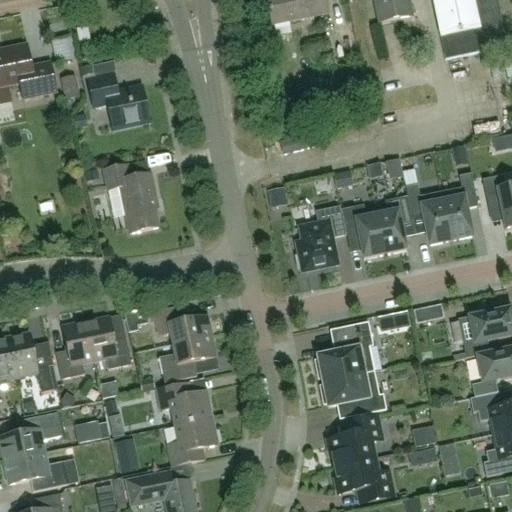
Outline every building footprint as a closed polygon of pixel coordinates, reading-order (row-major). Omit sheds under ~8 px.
[(329,15),(326,0),(267,0),(273,26),(329,15)] [(374,0),(380,25),(412,19),(408,0),(374,0)] [(431,0),(445,62),(506,49),(495,0),(431,0)] [(76,30),(80,44),(91,42),(88,28),(76,30)] [(326,40),(306,44),(309,56),(328,52),(326,40)] [(0,54),(0,89),(20,86),(23,101),(56,94),(50,65),(30,69),(26,47),(6,51),(6,53),(0,54)] [(108,108),(113,131),(149,123),(143,92),(118,97),(114,76),(88,82),(94,111),(108,108)] [(75,78),(61,81),(66,102),(80,99),(75,78)] [(511,108),(484,110),(486,129),(511,126),(511,108)] [(125,215),(129,237),(158,231),(152,203),(156,202),(151,178),(131,182),(128,168),(104,173),(108,194),(113,218),(125,215)] [(441,195),(451,244),(472,239),(466,212),(478,209),(471,176),(459,179),(462,190),(441,195)] [(503,223),(505,232),(511,231),(511,188),(506,190),(504,178),(482,183),(487,206),(499,203),(503,223)] [(405,189),(407,199),(412,223),(424,220),(430,248),(451,244),(441,195),(420,199),(417,187),(405,189)] [(400,225),(412,223),(407,199),(385,203),(387,215),(377,217),(385,257),(406,253),(400,225)] [(358,233),(364,262),(385,257),(377,217),(366,220),(363,207),(341,212),(342,213),(346,235),(346,236),(358,233)] [(346,235),(342,213),(341,213),(340,209),(317,214),(319,226),(300,230),(303,244),(296,245),(299,258),(295,258),(298,271),(302,270),(302,274),(338,267),(332,240),(346,237),(345,236),(346,235)] [(170,337),(172,348),(211,340),(207,319),(177,325),(174,310),(151,315),(154,330),(157,329),(159,340),(170,337)] [(483,312),(468,315),(468,320),(458,322),(466,361),(477,359),(476,359),(490,356),(487,344),(511,338),(511,318),(510,311),(484,317),(483,312)] [(86,325),(94,364),(105,362),(107,373),(131,368),(125,341),(113,344),(109,320),(86,325)] [(82,366),(94,364),(86,325),(62,329),(67,353),(55,355),(61,383),(73,380),(85,378),(82,366)] [(322,381),(323,384),(374,374),(369,350),(373,349),(368,325),(330,333),(330,334),(331,334),(331,333),(334,332),(337,347),(342,345),(344,353),(318,359),(319,362),(315,363),(318,382),(322,381)] [(9,340),(17,380),(36,376),(41,396),(53,394),(48,369),(37,372),(29,336),(9,340)] [(0,342),(0,387),(7,386),(6,382),(17,380),(9,340),(0,342)] [(193,365),(215,361),(211,340),(172,348),(174,358),(158,361),(163,386),(196,380),(193,365)] [(472,387),(474,400),(498,395),(495,383),(511,379),(511,351),(490,356),(476,359),(477,359),(482,385),(472,387)] [(209,385),(236,383),(235,371),(208,373),(209,385)] [(353,420),(386,413),(383,397),(379,398),(374,374),(323,384),(324,388),(320,389),(324,407),(328,406),(328,410),(355,404),(358,418),(354,419),(353,419),(353,420)] [(173,429),(211,421),(206,395),(191,398),(188,386),(155,392),(160,414),(170,412),(173,429)] [(493,437),(511,433),(511,406),(501,409),(498,395),(474,400),(470,401),(473,415),(477,414),(479,424),(490,422),(493,437)] [(0,442),(4,464),(44,456),(42,444),(62,440),(57,416),(18,424),(21,435),(0,439),(0,442)] [(332,457),(334,469),(375,461),(372,445),(383,443),(378,419),(343,426),(346,438),(326,442),(329,458),(332,457)] [(211,421),(173,429),(177,446),(166,448),(171,471),(205,464),(202,452),(217,449),(211,421)] [(435,430),(420,434),(423,445),(438,441),(435,430)] [(511,433),(493,437),(496,452),(486,454),(488,464),(483,465),(486,480),(511,474),(511,462),(511,460),(511,459),(511,433)] [(46,467),(44,456),(4,464),(9,487),(34,482),(37,493),(33,494),(32,494),(32,495),(67,488),(62,464),(46,467)] [(360,507),(367,505),(394,500),(389,474),(378,476),(375,461),(334,469),(337,481),(334,481),(337,497),(357,493),(360,507)] [(173,487),(170,474),(127,483),(133,509),(163,503),(165,511),(193,511),(188,484),(173,487)] [(61,511),(58,497),(32,503),(34,511),(61,511)]
